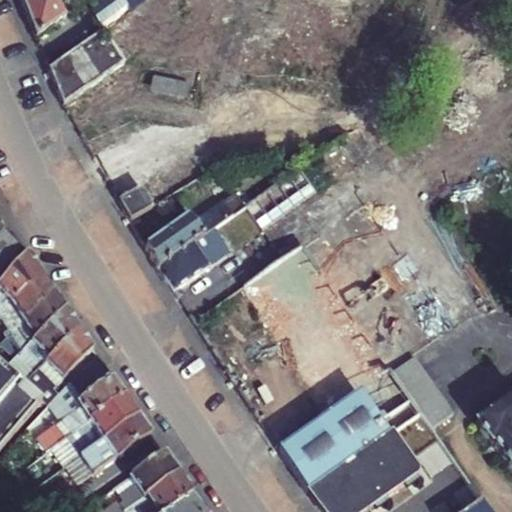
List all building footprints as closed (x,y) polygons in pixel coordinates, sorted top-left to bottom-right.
[(22,0),(38,42),(68,22),(54,0),(22,0)] [(111,0),(93,12),(103,27),(131,8),(135,14),(150,4),(147,0),(111,0)] [(511,23),(482,45),(493,62),(511,48),(511,23)] [(123,68),(101,37),(50,72),(64,109),(123,68)] [(482,45),(451,67),(466,88),(496,67),(493,62),(482,45)] [(305,170),(250,209),(267,233),(322,194),(305,170)] [(143,194),(122,207),(131,224),(153,210),(143,194)] [(192,220),(148,252),(160,273),(218,232),(245,213),(235,198),(196,226),(192,220)] [(243,296),(328,419),(278,453),(308,497),(390,438),(419,418),(441,402),(414,362),(392,378),(389,376),(452,331),(365,208),(243,296)] [(0,474),(54,415),(34,397),(16,382),(0,367),(0,308),(37,263),(0,229),(0,474)] [(234,256),(218,232),(160,273),(174,297),(234,256)] [(40,259),(37,263),(0,308),(0,319),(6,324),(11,328),(55,281),(40,259)] [(0,346),(8,359),(22,345),(66,299),(55,281),(11,328),(0,340),(0,346)] [(22,376),(79,318),(66,299),(22,345),(25,349),(28,345),(32,352),(16,369),(22,376)] [(34,397),(38,394),(93,339),(79,318),(22,376),(16,382),(34,397)] [(65,402),(107,360),(93,339),(38,394),(34,397),(54,415),(57,417),(67,405),(65,402)] [(73,443),(78,450),(81,448),(138,407),(110,365),(87,389),(99,406),(91,412),(94,417),(74,431),(79,438),(73,443)] [(453,419),(441,402),(419,418),(431,435),(453,419)] [(511,404),(476,430),(491,453),(485,458),(492,469),(501,462),(511,478),(511,404)] [(118,451),(152,427),(138,407),(81,448),(90,461),(96,468),(118,451)] [(110,487),(165,446),(152,427),(118,451),(96,468),(110,487)] [(318,511),(372,511),(419,479),(390,438),(308,497),(318,511)] [(150,511),(191,483),(178,464),(130,499),(139,511),(130,511),(129,510),(126,511),(150,511)] [(191,483),(150,511),(194,511),(205,504),(191,483)]
